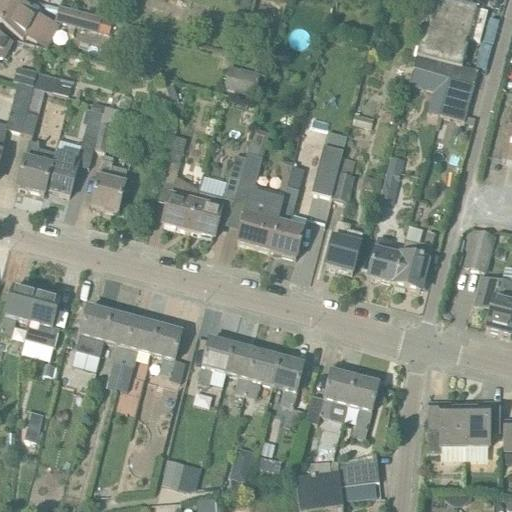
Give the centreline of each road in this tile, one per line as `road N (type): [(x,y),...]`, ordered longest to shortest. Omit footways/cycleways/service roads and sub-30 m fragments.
road 1 (unclassified): [(429,341),(0,222)]
road 2 (unclassified): [(429,341),(511,15)]
road 3 (residential): [(403,511),(429,341)]
